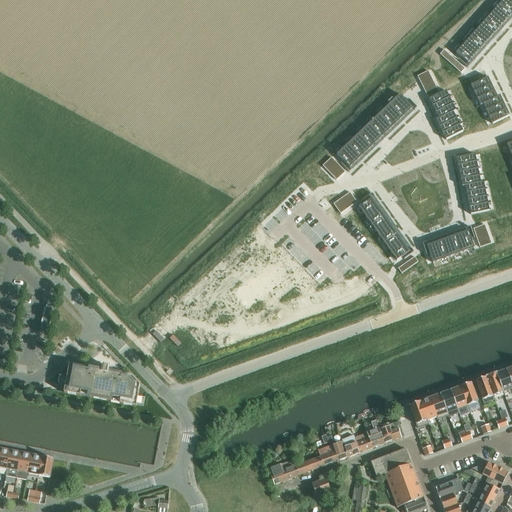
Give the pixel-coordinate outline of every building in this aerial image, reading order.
[(511,0),(503,0),(449,51),(460,63),(511,12),(511,0)] [(444,51),(440,55),(461,74),(465,69),(444,51)] [(428,71),(418,76),(428,98),(439,92),(437,89),(428,71)] [(478,79),(460,86),(468,107),(472,105),(479,125),(496,119),(489,99),(486,100),(478,79)] [(448,88),(430,95),(438,114),(435,115),(442,135),(460,129),(453,109),(456,108),(448,88)] [(390,91),(327,150),(340,163),(403,105),(390,91)] [(332,157),(323,166),(336,180),(345,172),(332,157)] [(488,159),(468,161),(471,189),(474,189),(477,217),(495,216),(493,188),(491,188),(488,159)] [(350,192),(334,204),(341,214),(357,202),(350,192)] [(365,208),(354,219),(397,267),(409,256),(365,208)] [(485,225),(474,229),(480,248),(492,244),(485,225)] [(469,233),(429,248),(435,265),(476,250),(469,233)] [(414,257),(398,269),(402,274),(418,262),(414,257)] [(67,378),(64,393),(64,394),(80,397),(89,398),(111,402),(120,404),(136,407),(139,392),(140,386),(132,377),(120,375),(122,367),(103,347),(81,368),(69,365),(67,378)] [(511,386),(506,371),(496,374),(503,393),(511,389),(511,386)] [(496,374),(486,378),(494,400),(495,400),(493,397),(503,393),(496,374)] [(486,378),(475,382),(479,392),(484,404),(494,400),(486,378)] [(471,384),(460,388),(467,407),(478,402),(474,393),(471,384)] [(460,388),(449,392),(457,414),(459,413),(457,410),(467,407),(460,388)] [(449,392),(439,395),(447,416),(448,417),(457,414),(449,392)] [(439,395),(429,399),(436,418),(437,420),(447,416),(439,395)] [(429,399),(419,403),(427,425),(428,425),(427,421),(436,418),(429,399)] [(419,403),(409,406),(417,429),(427,425),(419,403)] [(377,421),(376,422),(384,445),(404,438),(398,422),(389,425),(390,427),(384,430),(381,422),(379,423),(376,414),(374,414),(377,421)] [(367,434),(372,449),(384,445),(376,421),(371,423),(374,431),(367,434)] [(488,425),(481,428),(484,435),(491,432),(488,425)] [(360,454),(372,449),(367,434),(366,434),(367,435),(361,437),(360,435),(358,435),(359,438),(355,439),(360,454)] [(348,458),(360,454),(355,439),(354,436),(342,440),(342,442),(342,443),(348,458)] [(330,447),(335,463),(348,458),(342,443),(330,447)] [(317,451),(323,467),(335,463),(330,447),(329,447),(317,451)] [(430,447),(422,449),(425,457),(433,454),(430,447)] [(0,468),(7,470),(10,452),(0,449),(0,468)] [(404,450),(388,456),(370,463),(376,478),(384,475),(410,465),(404,450)] [(312,460),(301,464),(295,467),(298,476),(323,467),(317,451),(310,454),(312,460)] [(7,470),(6,477),(16,479),(18,472),(21,454),(10,452),(7,470)] [(18,472),(16,479),(26,481),(28,474),(32,456),(21,454),(18,472)] [(39,476),(42,458),(42,457),(42,458),(32,456),(28,474),(39,476)] [(50,478),(51,472),(53,460),(42,458),(39,476),(50,478)] [(280,465),(286,481),(298,476),(295,467),(293,461),(280,465)] [(482,475),(488,478),(491,480),(497,468),(496,467),(493,465),(492,466),(488,463),(486,467),(482,466),(472,469),(482,475)] [(270,476),(274,485),(286,481),(280,465),(268,470),(270,476)] [(410,465),(384,475),(397,509),(404,506),(423,499),(410,465)] [(499,469),(497,468),(491,480),(502,485),(508,473),(502,471),(503,470),(499,468),(499,469)] [(331,496),(325,479),(296,490),(300,500),(315,494),(318,501),(317,504),(323,505),(324,498),(331,496)] [(450,483),(436,489),(440,499),(463,491),(459,479),(449,482),(450,483)] [(495,500),(499,490),(489,485),(487,484),(487,485),(483,494),(495,500)] [(362,511),(367,488),(359,486),(354,511),(362,511)] [(463,491),(440,499),(444,510),(457,505),(453,495),(463,491)] [(490,509),(495,500),(483,494),(478,503),(490,509)] [(169,502),(168,502),(160,501),(159,498),(155,498),(155,499),(144,500),(145,508),(156,507),(156,504),(159,504),(157,511),(167,511),(167,510),(168,510),(169,502)] [(423,499),(404,506),(405,511),(421,511),(427,510),(423,499)] [(488,511),(490,509),(478,503),(473,511),(488,511)]
